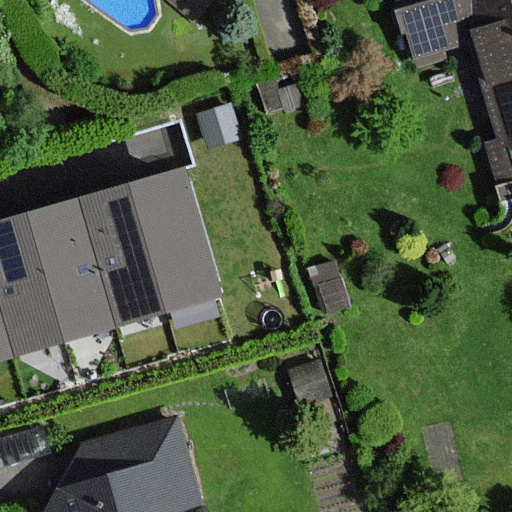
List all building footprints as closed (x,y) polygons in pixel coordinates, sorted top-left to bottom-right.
[(179,0),(195,12),(204,0),(179,0)] [(511,0),(395,0),(415,66),(469,50),(501,152),(511,148),(511,0)] [(158,180),(105,195),(82,202),(117,324),(220,294),(185,172),(158,180)] [(0,304),(14,353),(117,324),(82,202),(57,209),(3,224),(0,224),(0,304)] [(0,356),(14,353),(0,304),(0,356)] [(195,511),(203,510),(183,425),(136,436),(142,460),(71,477),(50,511),(195,511)]
